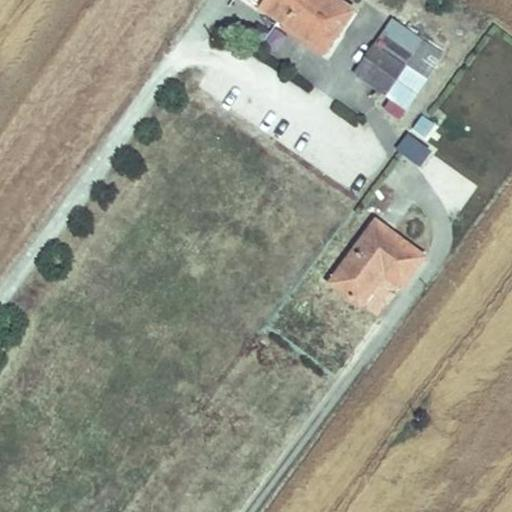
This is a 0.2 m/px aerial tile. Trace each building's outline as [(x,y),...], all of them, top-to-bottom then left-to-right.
[(251,0),(325,52),(354,11),(337,0),(251,0)] [(445,55),(393,17),(355,70),(407,108),(445,55)] [(420,114),(410,132),(427,141),(436,124),(420,114)] [(419,167),(432,148),(408,132),(395,150),(419,167)] [(378,222),(339,276),(369,299),(387,274),(404,287),(426,257),(378,222)]
